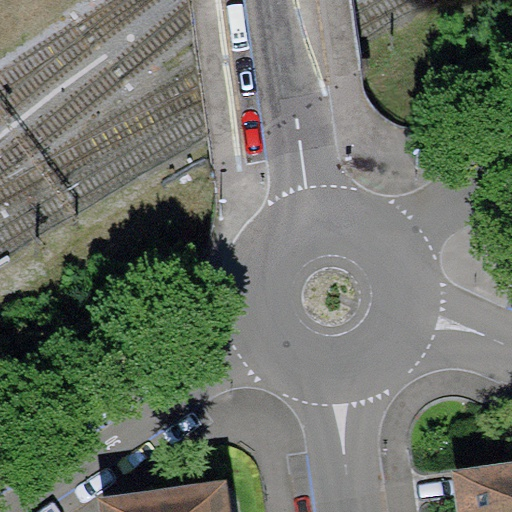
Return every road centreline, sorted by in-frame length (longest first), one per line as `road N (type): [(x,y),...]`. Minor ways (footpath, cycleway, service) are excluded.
road 1 (residential): [(267,331),(3,511)]
road 2 (unclassified): [(313,223),(281,0)]
road 3 (unclassified): [(511,167),(383,244)]
road 4 (residential): [(353,511),(335,367)]
road 5 (unclassified): [(313,223),(292,232),(263,266),(257,288),(267,331)]
